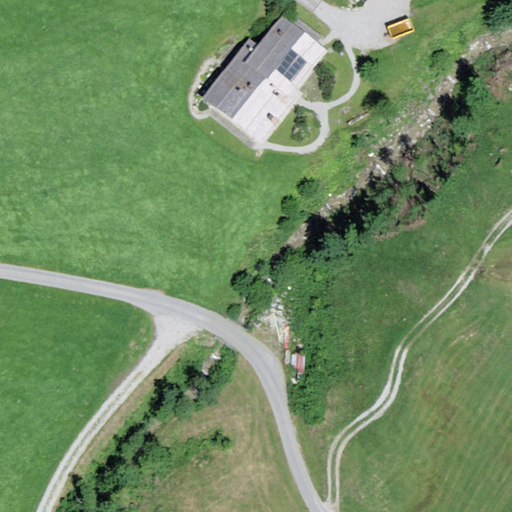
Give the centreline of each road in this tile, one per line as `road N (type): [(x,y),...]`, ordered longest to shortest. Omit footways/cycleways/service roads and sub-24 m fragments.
road 1 (unclassified): [(318,511),(273,381),(242,341),(209,320),(146,299),(0,270)]
road 2 (track): [(331,511),(342,438),(388,397),(405,344),(511,215)]
road 3 (track): [(45,511),(87,434),(188,312)]
